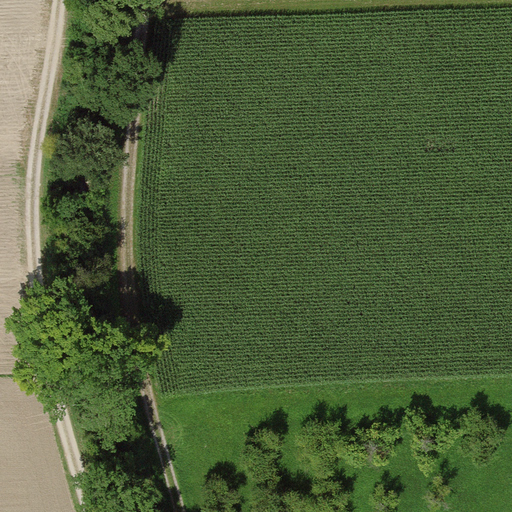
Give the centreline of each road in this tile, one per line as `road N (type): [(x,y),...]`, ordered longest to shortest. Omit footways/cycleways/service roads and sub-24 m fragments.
road 1 (track): [(88,511),(36,287),(40,130),(63,0)]
road 2 (track): [(181,511),(133,290),(132,159),(149,0)]
